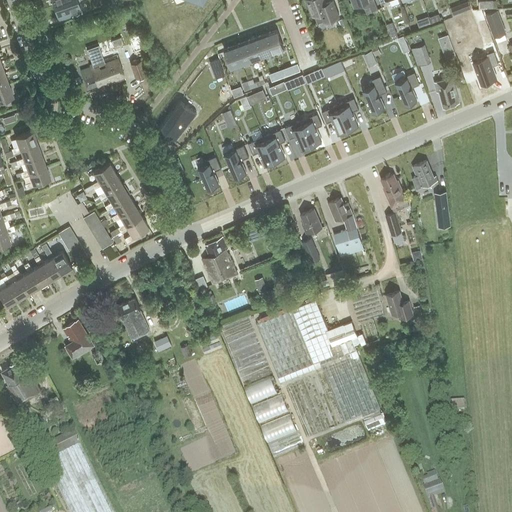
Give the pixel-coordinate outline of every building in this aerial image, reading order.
[(77,0),(70,0),(53,6),(58,18),(58,19),(72,14),(73,16),(82,13),(77,0)] [(338,17),(332,1),(325,4),(323,0),(305,0),(312,15),(314,15),(317,24),(323,21),(324,22),(338,17)] [(378,10),(374,0),(368,0),(367,0),(352,0),(355,5),(362,2),(364,8),(369,7),(371,12),(378,10)] [(459,5),(450,8),(453,16),(462,13),(459,5)] [(496,11),(485,15),(494,38),(505,34),(496,11)] [(438,14),(429,17),(432,25),(440,22),(438,14)] [(345,18),(339,20),(342,28),(348,26),(345,18)] [(394,29),(388,32),(391,39),(397,37),(394,29)] [(266,34),(273,52),(284,48),(277,30),(266,34)] [(256,37),(263,56),(273,52),(266,34),(256,37)] [(448,34),(438,37),(442,47),(452,44),(448,34)] [(403,35),(397,38),(400,45),(406,43),(403,35)] [(114,48),(124,45),(121,37),(111,40),(114,48)] [(245,41),(252,60),(263,56),(256,37),(245,41)] [(235,45),(242,64),(252,60),(245,41),(235,45)] [(424,44),(412,48),(418,65),(430,61),(424,44)] [(224,49),(231,68),(242,64),(235,45),(224,49)] [(98,46),(86,50),(92,66),(90,66),(90,67),(80,71),(88,92),(125,79),(117,56),(103,60),(98,46)] [(485,57),(472,62),(481,85),(496,79),(490,65),(500,61),(495,48),(484,53),(485,57)] [(145,59),(130,64),(136,79),(150,74),(145,59)] [(213,73),(222,70),(218,59),(209,63),(213,73)] [(329,66),(322,68),(326,78),(332,75),(329,66)] [(287,67),(280,69),(282,76),(290,74),(287,67)] [(275,79),(282,76),(280,69),(273,72),(275,79)] [(307,84),(315,80),(311,72),(303,75),(307,84)] [(407,77),(395,82),(405,105),(417,100),(412,87),(419,84),(414,72),(406,76),(407,77)] [(374,85),(362,90),(372,113),(385,107),(379,95),(387,92),(380,76),(372,79),(374,85)] [(293,78),(285,82),(288,89),(296,86),(293,78)] [(443,107),(460,103),(453,78),(434,82),(437,92),(439,92),(443,107)] [(243,83),(245,91),(251,89),(248,81),(243,83)] [(0,100),(12,97),(8,85),(0,87),(0,100)] [(274,85),(269,87),(272,95),(278,92),(274,85)] [(253,93),(247,96),(249,101),(250,104),(256,101),(253,93)] [(354,98),(338,105),(348,129),(358,125),(353,112),(358,109),(354,98)] [(180,100),(158,128),(175,141),(197,113),(180,100)] [(348,129),(338,105),(321,112),(326,123),(332,121),(338,134),(348,129)] [(225,118),(233,115),(230,109),(222,112),(225,118)] [(317,114),(301,121),(311,145),(322,141),(316,128),(322,125),(317,114)] [(311,145),(301,121),(285,127),(290,139),(295,136),(301,150),(311,145)] [(280,129),(264,136),(275,161),(285,156),(279,143),(285,141),(280,129)] [(19,149),(36,143),(32,131),(14,137),(18,147),(11,149),(12,154),(20,151),(19,149)] [(275,161),(264,136),(248,143),(253,155),(259,152),(264,165),(275,161)] [(41,154),(36,143),(19,149),(20,151),(22,158),(15,161),(17,165),(17,166),(24,163),(23,161),(41,154)] [(223,154),(233,178),(246,172),(240,158),(248,155),(243,145),(223,154)] [(23,161),(24,163),(27,170),(20,173),(21,178),(28,175),(28,173),(45,166),(41,154),(23,161)] [(205,165),(197,168),(206,190),(219,184),(213,172),(221,168),(216,156),(203,161),(205,165)] [(174,168),(181,165),(178,158),(171,161),(174,168)] [(420,187),(438,180),(436,176),(434,176),(427,160),(412,166),(417,176),(412,178),(417,189),(420,187)] [(98,182),(114,173),(108,162),(92,171),(97,181),(91,185),(94,189),(100,185),(98,182)] [(42,181),(50,178),(45,166),(28,173),(28,175),(31,182),(24,185),(25,189),(34,186),(33,184),(36,183),(42,181)] [(192,169),(187,172),(195,189),(200,186),(192,169)] [(121,184),(114,173),(98,182),(100,185),(104,191),(98,195),(100,199),(106,195),(105,193),(121,184)] [(393,174),(381,179),(384,187),(383,188),(392,208),(407,202),(397,180),(396,181),(393,174)] [(111,204),(127,194),(127,193),(128,191),(125,188),(124,187),(123,188),(121,184),(105,193),(106,195),(110,202),(104,206),(106,210),(113,206),(111,204)] [(22,187),(16,189),(19,196),(24,194),(22,187)] [(81,187),(73,192),(80,202),(87,196),(81,187)] [(113,221),(119,217),(118,215),(134,205),(127,194),(111,204),(113,206),(117,213),(110,216),(113,221)] [(340,256),(364,249),(352,212),(350,208),(346,210),(341,197),(328,202),(335,221),(344,218),(347,229),(334,234),(340,256)] [(437,214),(449,213),(447,199),(436,200),(437,214)] [(82,201),(77,204),(80,209),(85,206),(82,201)] [(125,226),(141,216),(134,205),(118,215),(119,217),(123,224),(117,227),(120,232),(126,228),(125,226)] [(306,234),(322,227),(314,208),(300,214),(304,223),(302,224),(306,234)] [(83,218),(86,223),(97,216),(94,211),(83,218)] [(394,243),(404,240),(396,212),(385,215),(391,235),(392,235),(394,243)] [(1,219),(0,219),(0,232),(6,231),(5,228),(2,221),(10,219),(8,214),(1,216),(1,219)] [(86,223),(89,228),(100,221),(97,216),(86,223)] [(125,226),(126,228),(130,235),(124,238),(126,243),(134,238),(132,236),(147,227),(141,216),(125,226)] [(89,228),(92,234),(104,227),(100,221),(89,228)] [(12,226),(5,228),(6,231),(0,232),(0,246),(10,243),(6,233),(13,230),(12,226)] [(69,226),(58,233),(61,238),(72,231),(69,226)] [(92,234),(96,239),(107,232),(104,227),(92,234)] [(61,238),(64,243),(75,236),(72,231),(61,238)] [(96,239),(99,244),(110,237),(107,232),(96,239)] [(64,243),(68,248),(79,242),(75,236),(64,243)] [(213,284),(222,280),(238,274),(229,253),(228,254),(226,250),(228,249),(222,236),(205,244),(210,255),(202,259),(213,284)] [(99,244),(102,249),(113,242),(110,237),(99,244)] [(311,263),(320,259),(311,238),(302,242),(311,263)] [(68,248),(71,253),(82,247),(79,242),(68,248)] [(243,247),(242,242),(230,247),(232,251),(243,247)] [(71,253),(74,259),(85,252),(82,247),(71,253)] [(414,259),(422,257),(421,249),(413,250),(414,259)] [(50,258),(60,274),(71,267),(61,251),(53,256),(49,250),(45,252),(49,259),(50,258)] [(74,259),(77,264),(88,257),(85,252),(74,259)] [(50,258),(49,259),(42,262),(38,256),(34,259),(38,265),(40,264),(49,280),(60,274),(50,258)] [(29,271),(39,287),(49,280),(40,264),(38,265),(31,269),(27,263),(23,266),(27,272),(29,271)] [(28,293),(39,287),(29,271),(27,272),(21,276),(17,269),(13,272),(16,278),(18,277),(28,293)] [(342,270),(334,272),(338,284),(346,281),(342,270)] [(18,277),(16,278),(10,282),(6,276),(2,278),(2,279),(5,285),(7,284),(17,300),(28,293),(18,277)] [(255,284),(259,297),(267,294),(263,281),(255,284)] [(7,284),(5,285),(0,288),(0,296),(6,306),(17,300),(7,284)] [(392,314),(398,312),(400,318),(413,314),(409,301),(403,303),(399,291),(386,295),(392,314)] [(207,304),(215,301),(213,294),(212,295),(211,292),(206,293),(208,296),(205,298),(207,304)] [(132,338),(149,330),(140,311),(141,311),(135,298),(116,306),(122,319),(132,338)] [(386,423),(380,408),(352,339),(357,336),(351,321),(328,330),(316,300),(256,324),(280,384),(316,369),(317,372),(323,369),(345,423),(362,416),(368,430),(386,423)] [(72,359),(94,346),(79,319),(76,321),(66,326),(67,327),(63,329),(71,342),(65,346),(72,359)] [(167,336),(155,342),(159,351),(171,345),(167,336)] [(189,344),(180,348),(184,357),(193,354),(189,344)] [(99,351),(92,354),(97,365),(102,362),(100,357),(102,357),(99,351)] [(10,366),(29,397),(41,390),(29,371),(28,372),(25,369),(24,369),(18,360),(11,365),(10,366)] [(17,404),(29,397),(10,366),(2,371),(9,384),(6,385),(17,404)] [(251,403),(278,393),(271,376),(245,386),(251,403)] [(253,406),(260,423),(290,411),(283,393),(253,406)] [(451,410),(466,409),(465,401),(450,402),(451,410)] [(261,425),(268,442),(298,430),(291,413),(261,425)] [(64,432),(71,428),(66,418),(59,422),(64,432)] [(113,511),(73,431),(38,448),(69,511),(113,511)] [(431,510),(431,511),(439,511),(434,496),(444,493),(440,480),(438,480),(436,473),(428,475),(431,483),(424,485),(432,510),(431,510)] [(18,506),(15,507),(18,511),(23,508),(21,504),(20,502),(17,505),(18,506)]
